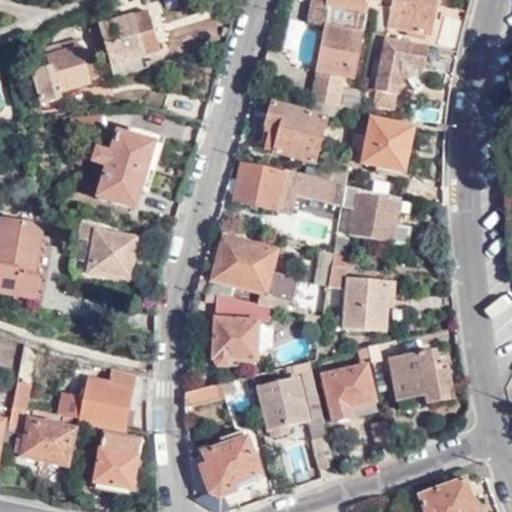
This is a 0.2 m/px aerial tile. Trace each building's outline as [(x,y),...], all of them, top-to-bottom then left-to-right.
[(326,6),(326,0),(311,0),(308,20),(325,23),(328,5),(326,6)] [(372,0),(379,1),(379,0),(326,0),(326,6),(328,5),(325,23),(361,31),(364,14),(366,0),(372,0)] [(378,5),(379,1),(372,0),(366,0),(364,14),(376,16),(378,5)] [(373,34),(385,36),(387,28),(431,37),(437,0),(392,0),(391,8),(378,5),(376,16),(373,34)] [(144,12),(96,26),(111,77),(133,70),(130,58),(140,55),(142,58),(156,52),(144,12)] [(361,31),(325,23),(325,26),(311,102),(358,113),(362,92),(341,88),(343,77),(353,79),(361,31)] [(88,83),(75,41),(59,46),(61,53),(45,58),(47,67),(34,71),(35,77),(32,78),(39,106),(59,99),(57,93),(88,83)] [(427,50),(387,42),(379,92),(397,95),(400,73),(406,74),(410,73),(415,68),(424,69),(427,50)] [(327,122),(270,106),(259,147),(316,161),(327,122)] [(370,120),(357,117),(348,161),(362,164),(370,120)] [(411,128),(370,120),(362,164),(403,172),(411,128)] [(98,202),(137,213),(155,144),(117,133),(110,157),(96,154),(93,165),(107,169),(98,202)] [(331,183),(285,169),(283,174),(243,162),(233,199),(277,211),(280,201),(283,188),(299,192),(300,190),(325,196),(324,204),(339,207),(343,187),(331,183)] [(331,183),(343,187),(345,176),(333,174),(331,183)] [(355,192),(355,189),(343,187),(339,207),(351,209),(347,234),(408,245),(410,226),(406,226),(397,224),(400,201),(355,192)] [(296,205),(299,192),(283,188),(280,201),(296,205)] [(410,203),(400,201),(397,224),(406,226),(410,203)] [(33,282),(40,229),(1,223),(0,230),(0,299),(39,305),(42,282),(33,282)] [(95,233),(95,229),(80,227),(77,242),(93,245),(95,233)] [(135,241),(95,233),(93,245),(89,274),(129,281),(135,241)] [(224,235),(208,292),(217,294),(231,297),(234,286),(293,299),(300,271),(294,270),(297,260),(292,258),(293,252),(277,247),(276,249),(224,235)] [(345,268),(352,268),(354,254),(346,253),(346,246),(343,242),(344,238),(334,237),(331,255),(329,266),(345,268)] [(329,266),(331,255),(321,252),(315,286),(326,288),(329,266)] [(340,291),(345,268),(329,266),(326,288),(340,291)] [(393,283),(345,279),(339,329),(381,333),(385,300),(391,300),(393,283)] [(231,297),(217,294),(216,318),(215,318),(212,354),(214,355),(215,365),(226,366),(230,361),(230,356),(254,357),(256,325),(255,324),(256,303),(231,297)] [(319,332),(321,318),(301,313),(299,328),(319,332)] [(395,357),(391,341),(365,348),(369,363),(395,357)] [(434,368),(430,353),(385,363),(393,402),(422,396),(424,405),(452,398),(446,365),(434,368)] [(298,375),(304,397),(314,394),(306,362),(289,366),(292,377),(298,375)] [(363,367),(322,376),(331,424),(352,419),(350,409),(370,404),(363,367)] [(84,419),(95,421),(123,429),(127,430),(136,374),(113,368),(110,382),(89,378),(85,398),(63,393),(59,414),(84,419)] [(306,423),(296,379),(258,387),(267,432),(269,431),(271,439),(289,434),(287,428),(306,423)] [(12,405),(24,408),(25,408),(30,385),(16,382),(12,405)] [(183,392),(184,405),(222,396),(220,384),(183,392)] [(12,405),(9,423),(21,425),(24,408),(12,405)] [(81,428),(93,431),(95,421),(84,419),(81,428)] [(66,465),(73,429),(29,420),(21,455),(66,465)] [(375,449),(389,445),(384,422),(370,426),(375,449)] [(140,439),(102,433),(92,480),(132,487),(140,439)] [(241,433),(200,449),(206,464),(201,466),(211,493),(218,498),(233,492),(231,486),(257,475),(241,433)] [(317,470),(331,466),(324,437),(310,441),(317,470)] [(475,511),(463,480),(418,497),(422,509),(423,511),(475,511)]
